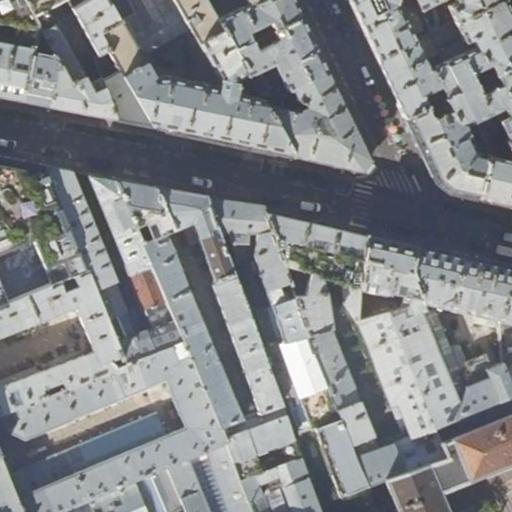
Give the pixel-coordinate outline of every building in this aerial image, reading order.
[(38,22),(25,0),(0,0),(0,21),(23,26),(19,46),(0,42),(0,96),(21,100),(32,50),(38,22)] [(55,54),(58,61),(47,105),(56,107),(151,126),(97,32),(134,14),(127,0),(25,0),(38,22),(55,54)] [(203,0),(127,0),(134,14),(97,32),(151,126),(175,131),(292,157),(262,103),(261,103),(259,99),(237,94),(239,87),(235,86),(237,78),(245,74),(231,50),(215,21),(203,0)] [(245,0),(248,5),(215,21),(231,50),(250,41),(273,31),(300,18),(291,0),(245,0)] [(397,0),(347,0),(358,22),(376,58),(430,33),(419,9),(414,0),(412,0),(407,3),(402,13),(398,6),(396,6),(397,0)] [(414,0),(419,9),(437,0),(452,0),(453,2),(446,6),(450,15),(444,18),(448,25),(498,0),(414,0)] [(511,18),(503,0),(498,0),(448,25),(430,33),(436,45),(459,34),(463,43),(465,42),(466,46),(472,43),(474,47),(444,62),(458,92),(511,65),(511,18)] [(300,18),(273,31),(277,40),(255,50),(250,41),(231,50),(245,74),(246,76),(273,63),(277,72),(271,74),(274,79),(279,77),(286,91),(290,89),(326,73),(313,46),(300,18)] [(439,52),(436,45),(430,33),(376,58),(393,96),(404,117),(458,92),(444,62),(428,69),(423,60),(439,52)] [(47,105),(58,61),(55,54),(32,50),(21,100),(24,101),(47,105)] [(511,65),(458,92),(472,121),(472,122),(502,108),(504,113),(498,116),(500,121),(498,122),(507,142),(511,139),(511,65)] [(326,73),(290,89),(296,103),(302,104),(304,107),(302,108),(299,110),(298,112),(262,103),(292,157),(298,158),(343,168),(360,171),(365,165),(368,161),(340,103),(326,73)] [(472,121),(458,92),(404,117),(420,152),(435,182),(447,192),(476,198),(486,151),(483,144),(473,149),(463,126),(472,121)] [(480,138),(483,144),(486,151),(495,147),(488,134),(480,138)] [(511,139),(507,142),(504,143),(511,160),(510,161),(496,157),(495,147),(486,151),(476,198),(511,206),(511,139)] [(0,156),(0,293),(4,303),(85,271),(41,165),(0,156)] [(41,165),(85,271),(124,366),(183,341),(114,179),(86,174),(128,275),(126,276),(139,311),(143,310),(152,329),(134,336),(113,282),(114,281),(69,170),(41,165)] [(114,179),(183,341),(219,427),(240,419),(164,233),(187,223),(183,232),(185,238),(196,234),(213,279),(212,287),(258,413),(279,405),(217,232),(205,198),(204,197),(145,185),(114,179)] [(287,282),(281,265),(263,211),(261,206),(219,200),(210,199),(205,198),(217,232),(222,232),(225,232),(232,250),(236,263),(253,257),(269,306),(253,312),(258,325),(265,346),(281,341),(304,333),(287,282)] [(341,228),(263,211),(281,265),(308,271),(304,286),(287,282),(304,333),(310,350),(312,349),(318,363),(320,370),(341,417),(352,444),(374,436),(334,335),(332,336),(330,331),(323,292),(325,278),(337,281),(343,305),(356,324),(403,439),(357,456),(369,484),(369,485),(384,479),(383,478),(444,457),(432,426),(386,312),(355,321),(357,290),(359,261),(364,234),(341,228)] [(369,235),(364,234),(359,261),(357,290),(372,293),(373,291),(382,294),(384,293),(386,292),(402,295),(422,299),(408,271),(412,245),(406,243),(369,235)] [(511,267),(468,258),(412,245),(408,271),(422,299),(425,304),(431,306),(474,316),(474,320),(476,321),(475,323),(492,328),(499,326),(499,363),(486,368),(481,356),(466,362),(459,345),(455,343),(447,346),(464,386),(462,386),(463,388),(457,404),(461,414),(511,394),(511,267)] [(0,413),(124,366),(85,271),(4,303),(0,304),(0,413)] [(369,302),(372,293),(357,290),(355,321),(386,312),(399,307),(402,295),(386,292),(383,306),(371,309),(369,302)] [(399,307),(386,312),(432,426),(461,414),(457,404),(463,388),(462,386),(464,386),(447,346),(431,306),(425,304),(422,299),(402,295),(399,307)] [(318,363),(312,349),(310,350),(304,333),(281,341),(265,346),(287,405),(297,433),(312,427),(341,417),(320,370),(313,372),(311,366),(318,363)] [(183,341),(124,366),(0,413),(0,431),(4,429),(23,440),(164,381),(184,428),(166,436),(160,423),(140,420),(63,452),(73,475),(65,478),(56,455),(12,473),(6,459),(0,461),(0,462),(22,511),(57,511),(167,467),(185,511),(252,511),(241,482),(240,482),(224,439),(285,416),(281,405),(280,406),(279,405),(258,413),(240,419),(219,427),(183,341)] [(511,394),(461,414),(432,426),(444,457),(383,478),(384,479),(397,511),(445,511),(435,488),(452,481),(452,482),(509,459),(511,465),(511,394)] [(291,433),(285,416),(224,439),(240,482),(241,482),(300,458),(291,433)] [(352,444),(341,417),(312,427),(317,440),(327,464),(340,495),(369,484),(357,456),(352,444)] [(252,511),(319,511),(306,473),(300,458),(241,482),(252,511)] [(0,511),(22,511),(0,462),(0,511)] [(185,511),(167,467),(57,511),(185,511)]
